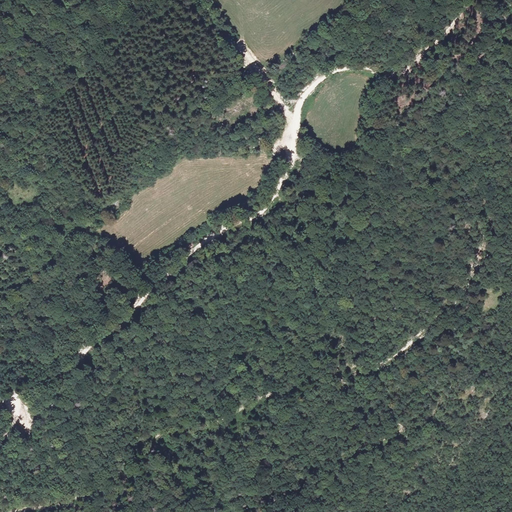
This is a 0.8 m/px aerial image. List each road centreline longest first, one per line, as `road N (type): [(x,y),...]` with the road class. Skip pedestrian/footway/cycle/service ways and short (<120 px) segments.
road 1 (track): [(99,511),(164,430),(206,425),(318,371),(392,357),(511,219)]
road 2 (track): [(0,285),(60,252),(104,190),(123,139),(160,81),(175,0)]
road 3 (track): [(84,346),(85,366),(61,421),(66,495),(84,511)]
road 4 (track): [(202,0),(242,59),(300,104)]
